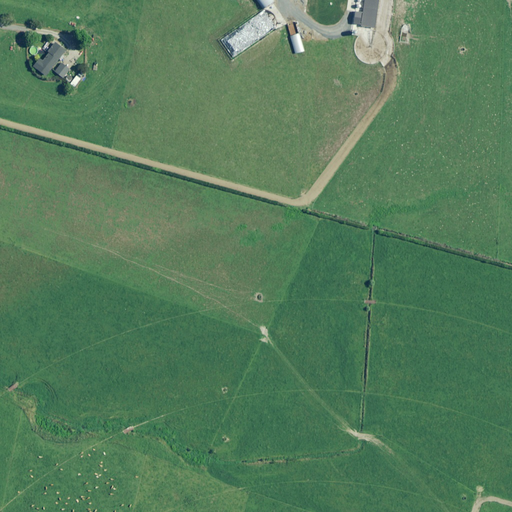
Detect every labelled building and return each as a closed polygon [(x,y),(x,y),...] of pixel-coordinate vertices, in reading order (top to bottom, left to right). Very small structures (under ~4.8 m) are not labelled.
[(275,2),(273,0),(258,0),(265,9),(275,2)] [(302,40),(297,22),(288,25),(293,42),(302,40)] [(66,51),(55,42),(54,44),(49,41),(44,48),(50,53),(43,62),(40,59),(34,67),(47,76),(66,51)] [(70,69),(62,63),(55,72),(64,78),(70,69)] [(81,79),(77,76),(72,83),(76,86),(81,79)]
